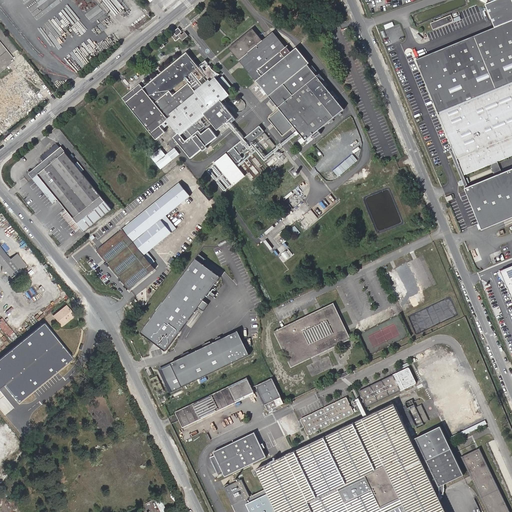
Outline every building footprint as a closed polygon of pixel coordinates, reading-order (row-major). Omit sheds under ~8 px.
[(511,0),(492,0),(485,3),(494,27),(511,19),(511,0)] [(457,11),(430,22),(433,29),(460,18),(457,11)] [(511,155),(511,19),(494,27),(416,59),(452,147),(459,164),(464,175),(493,163),(493,168),(495,171),(498,175),(469,187),(466,188),(483,230),(511,217),(511,168),(504,172),(499,161),(511,155)] [(170,35),(176,41),(180,38),(182,41),(188,36),(185,32),(182,35),(181,34),(182,33),(178,28),(170,35)] [(252,31),(230,49),(256,81),(280,110),(268,119),(283,136),(294,127),(306,141),(313,135),(316,138),(321,134),(318,130),(344,109),(306,64),(309,63),(297,48),(291,53),(286,47),(285,48),(273,33),(262,42),(252,31)] [(0,70),(13,60),(0,44),(0,70)] [(139,84),(122,98),(126,103),(156,140),(160,137),(165,133),(162,130),(160,126),(168,120),(171,123),(179,133),(173,137),(191,159),(202,150),(204,152),(208,149),(206,146),(217,137),(209,128),(202,135),(199,131),(210,121),(205,115),(222,102),(223,103),(226,101),(224,100),(229,95),(215,78),(220,75),(217,73),(214,72),(212,69),(210,66),(203,72),(187,53),(143,89),(139,84)] [(210,121),(219,131),(235,118),(223,103),(222,102),(205,115),(210,121)] [(162,130),(171,123),(168,120),(160,126),(162,130)] [(259,127),(248,136),(262,153),(273,144),(259,127)] [(43,160),(60,146),(57,143),(40,157),(43,160)] [(105,202),(61,147),(28,174),(53,203),(57,200),(65,209),(59,213),(75,232),(80,228),(84,232),(111,210),(105,202)] [(452,147),(450,148),(466,188),(469,187),(464,175),(459,164),(452,147)] [(175,148),(156,163),(161,169),(180,153),(175,148)] [(151,157),(156,162),(166,155),(161,149),(151,157)] [(180,183),(99,249),(131,289),(155,269),(144,256),(177,229),(166,216),(190,196),(180,183)] [(0,263),(11,278),(19,272),(10,260),(0,247),(0,263)] [(290,248),(281,256),(286,261),(294,253),(290,248)] [(17,254),(10,260),(19,272),(27,266),(17,254)] [(199,254),(142,331),(167,349),(198,306),(204,310),(209,303),(203,300),(208,293),(214,297),(216,294),(210,290),(221,276),(202,263),(206,258),(199,254)] [(511,265),(501,270),(511,297),(511,265)] [(351,339),(334,303),(332,304),(274,332),(291,368),(351,339)] [(68,312),(70,311),(66,307),(54,316),(61,326),(72,317),(68,312)] [(74,355),(45,319),(0,355),(0,386),(6,382),(20,399),(74,355)] [(238,330),(171,362),(171,364),(161,369),(172,392),(250,354),(238,330)] [(167,349),(142,331),(141,333),(166,351),(167,349)] [(161,369),(171,364),(171,362),(159,368),(170,393),(172,392),(161,369)] [(369,386),(359,391),(360,392),(359,392),(362,398),(363,397),(364,400),(363,400),(366,406),(367,406),(367,407),(377,402),(377,401),(378,400),(378,401),(388,396),(389,395),(390,396),(400,391),(399,390),(401,390),(404,389),(404,388),(405,387),(406,388),(416,383),(415,383),(416,382),(409,368),(408,367),(398,372),(398,373),(397,374),(397,373),(393,375),(394,375),(393,376),(392,375),(382,380),(383,381),(381,381),(371,385),(371,386),(370,387),(369,386)] [(247,378),(175,412),(183,428),(254,394),(247,378)] [(256,386),(267,410),(268,411),(284,403),(272,378),(256,386)] [(323,408),(301,419),(301,420),(303,426),(304,426),(305,428),(307,434),(308,434),(308,435),(319,430),(319,429),(320,429),(330,424),(331,423),(332,424),(342,419),(342,418),(343,417),(343,418),(353,413),(353,412),(354,412),(351,406),(350,406),(349,404),(350,404),(347,398),(346,398),(346,397),(335,402),(336,403),(335,404),(334,402),(324,408),(324,409),(323,409),(323,408)] [(355,400),(364,418),(368,416),(359,398),(355,400)] [(424,462),(413,439),(396,402),(368,416),(364,418),(256,470),(265,488),(249,496),(241,479),(223,487),(234,511),(446,511),(440,499),(441,499),(441,492),(443,492),(443,485),(465,474),(452,448),(428,460),(424,462)] [(405,412),(412,427),(416,426),(406,405),(402,407),(404,412),(405,412)] [(416,407),(423,422),(428,420),(421,405),(416,407)] [(424,462),(428,460),(452,448),(442,425),(413,439),(424,462)] [(254,433),(213,452),(225,477),(266,457),(254,433)] [(487,511),(490,511),(465,458),(479,452),(507,511),(509,511),(480,448),(477,449),(461,457),(487,511)] [(465,458),(490,511),(507,511),(479,452),(465,458)]
